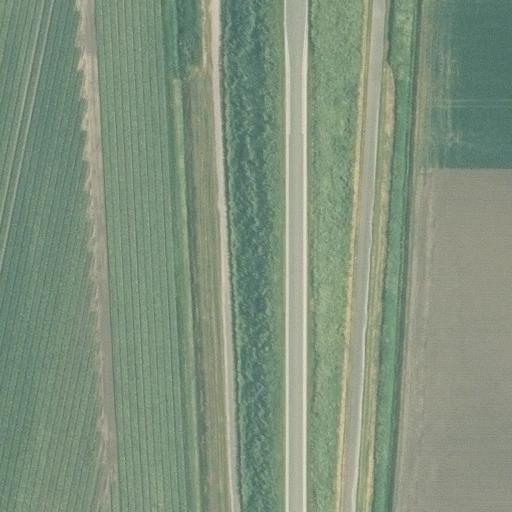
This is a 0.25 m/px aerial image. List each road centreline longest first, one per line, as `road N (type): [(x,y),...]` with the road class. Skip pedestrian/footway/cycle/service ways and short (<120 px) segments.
road 1 (unclassified): [(348,511),(378,0)]
road 2 (unclassified): [(213,0),(234,511)]
road 3 (unclassified): [(294,511),(294,0)]
